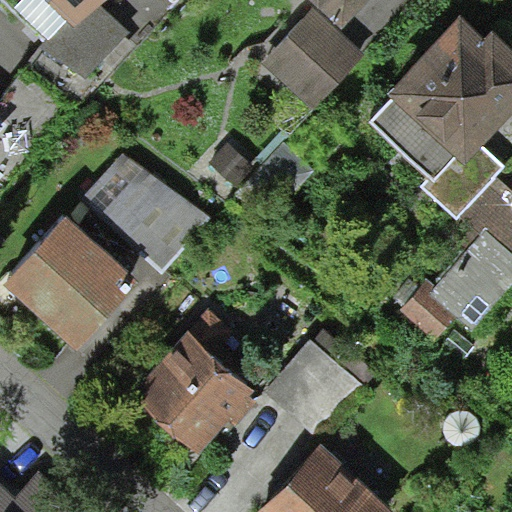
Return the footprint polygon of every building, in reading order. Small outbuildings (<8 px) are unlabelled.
[(110,0),(2,0),(89,81),(139,28),(110,0)] [(362,44),(313,0),(311,0),(260,50),(309,99),(362,44)] [(361,0),(391,27),(414,0),(361,0)] [(462,204),(496,166),(504,157),(478,132),(511,95),(511,23),(492,5),(483,14),(468,0),(454,0),(391,68),(400,77),(369,110),(431,168),(423,177),(457,208),(462,204)] [(177,258),(215,203),(140,151),(101,205),(177,258)] [(511,181),(496,166),(462,204),(477,218),(483,212),(511,239),(511,181)] [(4,272),(78,335),(145,256),(71,193),(4,272)] [(141,380),(201,432),(257,369),(197,316),(141,380)] [(258,492),(280,511),(372,511),(394,488),(320,423),(258,492)] [(0,511),(53,511),(0,460),(0,511)]
